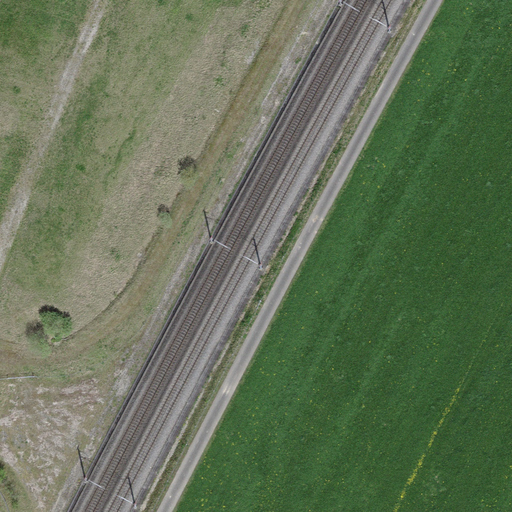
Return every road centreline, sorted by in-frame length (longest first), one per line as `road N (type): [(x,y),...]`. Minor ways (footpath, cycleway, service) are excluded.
road 1 (track): [(164,511),(435,0)]
road 2 (track): [(0,353),(67,353),(118,318),(301,0)]
road 3 (track): [(104,0),(0,255)]
